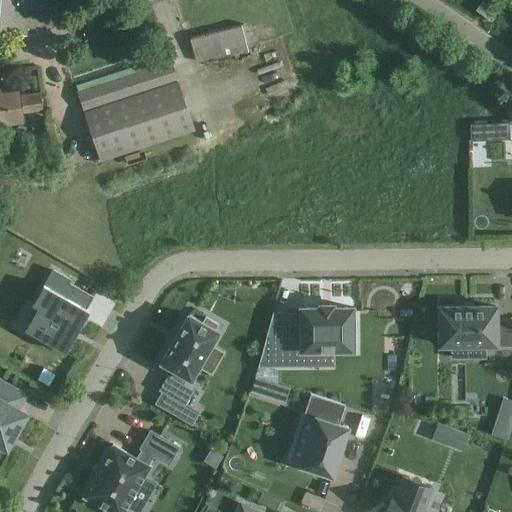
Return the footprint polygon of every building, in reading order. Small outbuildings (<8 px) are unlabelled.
[(0,0),(0,32),(13,34),(16,0),(0,0)] [(16,0),(13,34),(26,35),(28,10),(28,0),(16,0)] [(498,12),(483,0),(475,9),(490,21),(498,12)] [(250,48),(244,24),(191,38),(195,54),(197,62),(250,48)] [(194,130),(171,62),(80,92),(78,93),(101,160),(194,130)] [(21,95),(19,86),(0,88),(0,123),(24,121),(23,112),(43,109),(41,93),(21,95)] [(468,123),(469,140),(506,138),(505,121),(468,123)] [(38,307),(23,333),(51,349),(53,345),(66,353),(90,310),(86,308),(91,298),(92,296),(68,282),(69,279),(53,270),(33,305),(38,307)] [(267,335),(258,366),(303,366),(303,350),(353,350),(353,307),(333,307),(333,305),(321,305),(321,307),(301,308),(301,325),(295,325),(295,335),(267,335)] [(495,344),(495,346),(511,345),(511,317),(496,318),(496,306),(440,307),(440,345),(452,344),(452,357),(469,357),(469,344),(495,344)] [(168,375),(160,389),(185,403),(193,389),(183,384),(187,377),(191,379),(219,331),(216,329),(219,324),(206,317),(203,322),(189,314),(161,362),(175,370),(171,377),(168,375)] [(256,376),(251,391),(262,395),(267,380),(256,376)] [(4,431),(13,436),(26,414),(16,409),(24,395),(0,381),(0,443),(3,438),(1,437),(4,431)] [(315,418),(300,466),(333,476),(338,459),(339,459),(343,445),(343,444),(348,427),(339,424),(345,405),(311,394),(304,415),(315,418)] [(199,411),(185,403),(178,416),(192,424),(199,411)] [(510,427),(501,424),(498,436),(506,438),(510,427)] [(461,430),(456,442),(463,445),(468,433),(461,430)] [(150,468),(151,466),(149,465),(147,464),(153,455),(168,464),(178,447),(150,431),(141,448),(142,449),(137,458),(115,446),(115,445),(113,444),(112,446),(113,446),(85,495),(84,495),(83,497),(85,498),(85,497),(110,511),(123,511),(150,467),(150,468)] [(211,450),(205,460),(215,466),(222,456),(211,450)] [(423,511),(433,486),(405,475),(398,495),(393,493),(386,511),(423,511)] [(258,501),(276,510),(280,501),(262,492),(258,501)]
